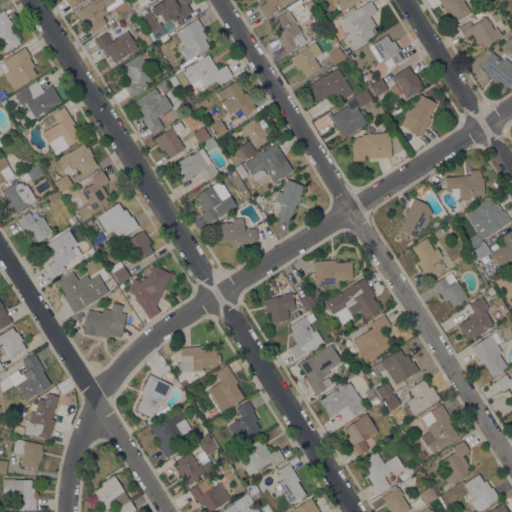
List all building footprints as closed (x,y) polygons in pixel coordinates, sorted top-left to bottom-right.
[(92,0),(114,0),(115,1),(104,7),(107,12),(101,16),(106,22),(91,32),(80,15),(78,16),(76,16),(75,14),(76,11),(92,0)] [(112,8),(124,0),(125,2),(126,1),(131,9),(130,10),(131,11),(119,19),(112,8)] [(163,0),(190,0),(187,3),(192,11),(176,21),(175,19),(172,21),(171,19),(168,21),(167,19),(164,21),(159,14),(155,16),(150,8),(154,6),(163,0)] [(258,7),(266,2),(264,0),(292,0),(279,9),(276,4),(274,6),(277,10),(265,17),(258,7)] [(311,0),(315,8),(309,12),(304,4),(311,0)] [(358,0),(357,1),(358,2),(356,4),(355,3),(347,8),(348,9),(344,11),(343,10),(341,12),(339,9),(338,9),(336,6),(337,5),(335,3),(338,1),(337,0),(358,0)] [(355,10),(370,0),(376,11),(369,16),(375,26),(373,28),(376,33),(352,49),(343,35),(348,32),(340,19),(345,16),(344,14),(343,13),(353,7),(354,8),(355,10)] [(438,0),(462,0),(470,12),(455,22),(447,8),(444,10),(438,0)] [(287,9),(296,21),(295,22),(301,31),(300,31),(306,40),(287,53),(275,36),(278,34),(270,21),(287,9)] [(480,11),(481,12),(485,9),(487,13),(477,18),(475,14),(480,11)] [(14,27),(11,28),(20,43),(5,52),(0,42),(0,11),(3,10),(14,27)] [(315,10),(319,18),(315,21),(310,13),(315,10)] [(141,17),(150,12),(157,24),(159,22),(166,33),(155,40),(154,39),(152,41),(146,31),(149,30),(141,17)] [(488,21),(489,20),(491,23),(490,23),(493,29),(496,27),(502,36),(497,38),(498,40),(494,42),(493,40),(484,47),(481,42),(478,44),(471,34),(464,38),(457,27),(468,21),(471,26),(485,17),(488,21)] [(197,18),(203,28),(201,29),(207,37),(204,39),(209,46),(187,60),(180,49),(184,46),(175,32),(197,18)] [(127,30),(138,48),(129,53),(128,53),(113,62),(109,55),(106,57),(101,48),(100,49),(93,38),(112,26),(116,33),(118,32),(119,35),(127,30)] [(151,41),(144,45),(138,36),(145,31),(151,41)] [(406,57),(387,69),(383,61),(384,61),(383,59),(378,62),(376,59),(379,57),(378,56),(375,58),(370,50),(373,47),(373,46),(369,49),(368,46),(386,35),(390,42),(393,40),(398,49),(400,48),(406,57)] [(320,68),(305,77),(299,68),(297,70),(289,58),(315,42),(322,52),(313,57),(320,68)] [(14,90),(3,74),(4,73),(0,67),(0,63),(2,62),(2,61),(24,47),(31,57),(29,58),(34,66),(32,68),(37,75),(14,90)] [(338,47),(345,57),(334,64),(327,54),(338,47)] [(348,47),(352,52),(347,55),(344,50),(348,47)] [(499,81),(497,83),(486,75),(488,72),(480,66),(491,52),(502,60),(504,57),(511,64),(510,67),(511,68),(511,82),(508,88),(499,81)] [(147,85),(130,97),(123,86),(131,81),(124,71),(126,69),(123,64),(138,54),(139,55),(140,54),(154,75),(144,81),(147,85)] [(182,86),(177,78),(183,75),(183,74),(181,70),(191,64),(208,54),(217,69),(225,65),(232,75),(220,83),(217,78),(204,87),(203,85),(198,88),(196,86),(194,88),(191,83),(189,84),(189,82),(182,86)] [(395,85),(391,78),(393,76),(393,75),(408,66),(413,74),(414,73),(420,82),(418,83),(421,88),(405,98),(402,92),(395,97),(390,88),(395,85)] [(353,92),(340,101),(334,91),(317,102),(306,86),(313,82),(312,82),(323,75),(324,76),(337,68),(353,92)] [(180,70),(183,75),(177,78),(174,74),(180,70)] [(381,79),(387,89),(376,96),(369,86),(381,79)] [(14,95),(37,81),(43,90),(51,85),(61,101),(55,105),(56,107),(44,114),(43,112),(29,120),(14,95)] [(165,81),(169,87),(163,91),(159,85),(165,81)] [(243,93),(245,92),(255,107),(243,115),(239,107),(228,114),(224,107),(223,108),(221,105),(222,104),(221,102),(226,99),(225,97),(220,100),(215,93),(221,89),(221,90),(235,81),(243,93)] [(154,87),(158,94),(152,98),(154,101),(164,95),(172,107),(156,117),(162,126),(151,133),(140,116),(142,114),(134,101),(154,87)] [(365,89),(371,98),(360,106),(353,96),(365,89)] [(410,106),(413,108),(420,95),(424,97),(425,96),(427,97),(426,98),(429,100),(430,99),(432,100),(431,101),(436,103),(434,106),(435,106),(434,109),(433,108),(430,114),(431,114),(430,116),(429,116),(428,116),(431,118),(421,136),(409,129),(414,119),(405,115),(410,106)] [(205,98),(208,102),(199,108),(196,104),(205,98)] [(357,107),(366,122),(343,138),(328,116),(347,105),(351,111),(355,109),(357,107)] [(57,123),(51,114),(63,106),(74,124),(72,125),(81,139),(55,155),(42,133),(57,123)] [(246,135),(243,137),(241,134),(243,132),(240,127),(241,127),(241,126),(256,117),(259,122),(260,121),(266,129),(264,130),(269,138),(255,148),(246,135)] [(216,137),(209,125),(219,118),(227,131),(216,137)] [(184,149),(169,158),(163,149),(161,151),(153,138),(172,127),(171,126),(180,121),(185,129),(175,135),(184,149)] [(210,137),(199,144),(192,134),(203,127),(210,137)] [(376,133),(381,133),(381,132),(386,132),(386,133),(389,132),(391,157),(367,158),(367,155),(363,155),(364,160),(352,161),(351,138),(356,138),(356,136),(361,136),(361,134),(367,133),(371,133),(376,133)] [(207,150),(203,143),(212,137),(216,144),(207,150)] [(229,144),(223,147),(219,141),(225,138),(229,144)] [(255,152),(233,165),(230,159),(228,160),(226,158),(228,157),(227,155),(238,148),(238,147),(248,140),(255,152)] [(275,143),(292,170),(272,182),(263,167),(262,168),(266,174),(256,180),(252,174),(251,175),(244,163),(275,143)] [(90,151),(93,156),(91,157),(96,165),(81,175),(76,165),(71,168),(69,164),(62,169),(56,159),(67,152),(68,153),(83,144),(85,148),(87,147),(90,151)] [(189,156),(202,148),(218,172),(205,181),(199,172),(195,175),(194,174),(186,179),(176,162),(189,155),(189,156)] [(0,183),(0,158),(3,156),(8,165),(14,175),(0,183)] [(241,165),(247,175),(241,179),(236,172),(235,170),(234,169),(233,167),(240,163),(241,165)] [(38,164),(44,174),(32,181),(26,172),(38,164)] [(446,189),(445,177),(469,175),(469,170),(479,169),(479,173),(481,173),(481,178),(483,178),(484,195),(469,196),(470,199),(459,200),(458,188),(448,189),(446,189)] [(80,220),(74,211),(87,203),(80,191),(92,183),(91,182),(93,180),(91,177),(101,170),(108,181),(101,186),(108,196),(105,198),(107,202),(80,220)] [(65,174),(72,185),(61,192),(54,182),(65,174)] [(288,220),(277,215),(282,204),(274,200),(278,191),(281,192),(287,179),(303,187),(299,195),(301,196),(297,205),(295,204),(288,220)] [(15,212),(12,207),(10,208),(5,200),(7,199),(1,191),(16,182),(18,183),(20,182),(20,183),(22,182),(24,186),(26,184),(35,200),(15,212)] [(221,200),(229,195),(236,206),(219,216),(218,216),(208,222),(202,213),(203,212),(198,203),(201,202),(196,194),(211,185),(221,200)] [(489,197),(495,205),(497,203),(502,211),(503,210),(510,221),(487,236),(481,240),(482,242),(472,248),(466,239),(476,232),(464,214),(469,210),(489,197)] [(424,228),(421,226),(414,239),(399,231),(406,217),(404,216),(413,198),(426,204),(432,213),(424,228)] [(120,238),(114,229),(107,233),(96,217),(117,203),(122,210),(125,209),(130,217),(131,216),(138,227),(120,238)] [(52,232),(37,241),(33,235),(30,237),(24,228),(23,229),(17,219),(29,212),(34,221),(37,219),(36,218),(39,215),(40,217),(42,216),(52,232)] [(235,243),(235,240),(219,241),(218,223),(232,222),(232,218),(242,217),(242,222),(243,221),(244,229),(256,228),(257,241),(235,243)] [(446,223),(450,221),(454,226),(449,229),(446,223)] [(439,229),(443,234),(436,238),(433,232),(439,229)] [(511,259),(499,267),(498,266),(496,267),(489,255),(491,254),(489,252),(502,244),(499,238),(511,229),(511,259)] [(143,230),(152,245),(149,247),(153,252),(138,262),(131,250),(129,251),(124,242),(143,230)] [(62,234),(64,233),(68,240),(66,241),(75,256),(65,262),(66,263),(63,265),(64,269),(53,276),(47,265),(54,261),(47,250),(49,249),(46,244),(62,234)] [(436,248),(442,257),(448,253),(453,263),(440,271),(441,271),(433,276),(433,275),(427,279),(416,262),(419,260),(411,246),(425,237),(433,250),(436,248)] [(484,243),(489,250),(487,251),(488,253),(485,255),(489,260),(483,264),(483,265),(480,267),(478,263),(481,261),(479,259),(473,250),(484,243)] [(352,279),(337,280),(337,284),(315,286),(313,261),(335,260),(335,262),(351,261),(352,279)] [(129,276),(119,283),(109,268),(119,261),(129,276)] [(159,312),(149,319),(134,299),(135,297),(134,294),(127,291),(133,278),(140,281),(142,276),(146,278),(152,265),(170,273),(155,306),(158,311),(159,312)] [(56,281),(71,271),(78,280),(86,275),(91,283),(87,285),(89,288),(94,285),(99,292),(97,293),(100,297),(74,314),(62,296),(65,294),(56,281)] [(432,283),(443,276),(444,277),(451,272),(456,281),(457,281),(467,297),(452,306),(448,299),(445,301),(440,293),(438,294),(432,283)] [(345,306),(332,314),(324,301),(352,284),(363,278),(374,295),(371,296),(380,309),(365,319),(359,310),(351,315),(345,306)] [(271,323),(269,313),(266,314),(263,300),(282,295),(282,294),(291,292),(294,308),(286,309),(288,319),(271,323)] [(298,300),(309,293),(315,304),(305,311),(298,300)] [(457,325),(470,317),(469,316),(474,313),(468,304),(473,301),(472,299),(479,295),(480,297),(481,296),(488,307),(484,310),(492,324),(484,329),(485,330),(473,338),(473,337),(467,341),(457,325)] [(0,301),(12,321),(0,328),(0,301)] [(120,337),(108,334),(107,337),(82,331),(87,309),(102,312),(102,309),(112,312),(110,319),(123,323),(120,337)] [(313,332),(316,330),(323,341),(306,352),(305,352),(295,358),(288,348),(296,343),(289,333),(292,331),(288,326),(303,316),(304,317),(311,312),(316,320),(308,324),(313,332)] [(371,328),(368,324),(383,314),(390,325),(382,330),(389,340),(386,342),(390,347),(365,363),(351,341),(371,328)] [(0,334),(12,327),(15,332),(17,331),(22,340),(21,341),(22,343),(23,342),(25,345),(24,346),(26,349),(22,351),(23,352),(20,353),(17,354),(17,355),(15,356),(14,356),(11,358),(9,356),(7,353),(6,351),(4,349),(5,349),(4,348),(3,348),(1,345),(2,345),(2,344),(0,345),(0,334)] [(470,347),(495,331),(501,341),(496,344),(501,352),(498,354),(506,366),(491,375),(483,363),(481,364),(470,347)] [(352,344),(347,348),(343,342),(348,339),(352,344)] [(356,351),(351,354),(347,348),(352,345),(356,351)] [(216,366),(202,367),(202,370),(181,372),(180,361),(179,348),(196,346),(196,349),(215,348),(216,366)] [(384,368),(383,369),(378,361),(385,357),(385,358),(399,349),(403,356),(406,354),(411,362),(412,361),(418,370),(414,373),(413,373),(395,385),(384,368)] [(44,370),(42,371),(50,384),(35,394),(28,382),(27,382),(22,373),(27,370),(21,360),(33,353),(44,370)] [(304,378),(306,377),(298,364),(313,354),(318,363),(322,361),(329,373),(321,378),(322,380),(327,377),(332,384),(315,395),(304,378)] [(237,382),(235,384),(243,397),(228,407),(220,394),(217,396),(211,387),(215,385),(214,385),(220,381),(214,372),(226,365),(237,382)] [(164,374),(169,370),(172,374),(170,376),(167,378),(164,374)] [(149,374),(171,385),(161,406),(158,404),(151,417),(135,409),(142,395),(139,394),(149,374)] [(494,381),(505,374),(508,379),(511,376),(511,392),(508,387),(501,391),(494,381)] [(187,385),(182,388),(178,383),(184,379),(187,385)] [(428,387),(431,386),(439,398),(422,409),(412,415),(407,407),(409,405),(407,401),(413,397),(408,389),(423,379),(428,387)] [(392,391),(381,399),(375,388),(386,381),(392,391)] [(329,416),(318,400),(336,388),(337,390),(349,382),(358,396),(358,395),(365,406),(344,421),(337,411),(329,416)] [(51,418),(54,419),(48,439),(24,432),(31,411),(36,412),(39,398),(45,400),(47,393),(58,396),(51,418)] [(400,404),(389,410),(386,412),(382,405),(384,403),(383,400),(393,394),(400,404)] [(245,438),(247,441),(239,446),(227,426),(241,417),(236,408),(248,401),(254,410),(252,412),(257,420),(255,421),(259,429),(245,438)] [(426,427),(420,417),(441,404),(452,421),(449,423),(458,436),(432,453),(427,444),(426,445),(420,436),(428,430),(426,427)] [(190,430),(172,441),(178,450),(166,457),(156,440),(157,439),(149,426),(177,408),(190,430)] [(377,431),(368,437),(369,437),(363,441),(368,448),(356,456),(350,446),(351,445),(346,436),(349,435),(344,428),(358,419),(358,418),(365,413),(377,431)] [(208,435),(215,445),(214,446),(216,449),(205,456),(197,443),(208,435)] [(12,452),(15,438),(42,444),(41,450),(43,450),(41,461),(39,460),(37,469),(33,468),(33,469),(29,468),(30,467),(27,467),(27,468),(24,467),(24,466),(20,465),(22,454),(12,452)] [(248,475),(242,466),(241,466),(234,454),(257,439),(260,444),(263,443),(270,453),(277,448),(284,459),(272,466),(269,462),(248,475)] [(468,466),(466,468),(468,472),(451,483),(437,462),(454,452),(451,447),(462,440),(469,451),(462,455),(468,466)] [(419,460),(416,455),(423,450),(426,456),(419,460)] [(396,454),(404,467),(409,464),(414,472),(401,480),(397,474),(390,471),(383,476),(389,485),(377,493),(366,475),(369,474),(360,460),(375,451),(383,463),(396,454)] [(197,466),(208,460),(213,467),(188,483),(174,462),(189,452),(197,466)] [(299,480),(297,481),(305,494),(290,504),(282,492),(276,496),(273,492),(277,489),(274,485),(282,480),(276,470),(288,463),(299,480)] [(279,480),(274,470),(258,478),(263,488),(279,480)] [(487,505),(489,506),(479,511),(477,511),(472,503),(475,501),(474,500),(474,501),(463,484),(478,474),(483,482),(485,480),(490,488),(492,487),(498,498),(487,505)] [(135,510),(131,511),(121,511),(116,502),(105,509),(94,491),(102,486),(100,483),(113,475),(135,510)] [(13,509),(13,499),(2,498),(3,478),(32,479),(32,489),(36,495),(36,510),(13,509)] [(217,493),(220,492),(223,491),(225,495),(220,499),(223,503),(208,511),(203,511),(195,498),(194,499),(188,489),(205,479),(211,488),(213,487),(217,493)] [(410,509),(405,511),(390,511),(389,511),(383,502),(384,502),(381,497),(391,491),(390,489),(395,486),(396,488),(398,487),(402,494),(401,495),(410,509)] [(425,504),(424,503),(423,503),(418,495),(419,494),(418,493),(430,486),(437,496),(425,504)] [(219,511),(232,503),(233,505),(248,495),(258,511),(256,511),(248,511),(245,506),(237,511),(219,511)] [(288,511),(310,498),(318,511),(288,511)] [(487,511),(502,502),(508,511),(487,511)]
